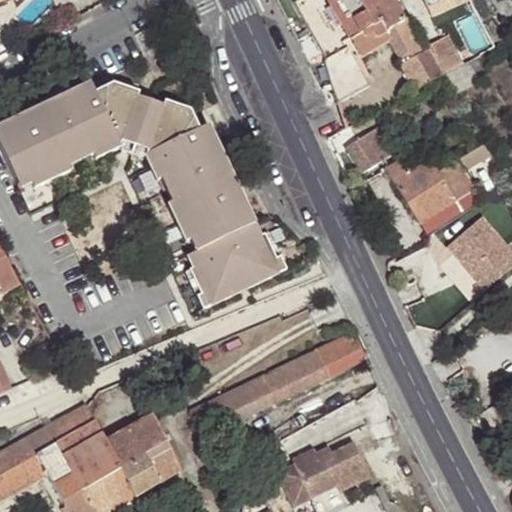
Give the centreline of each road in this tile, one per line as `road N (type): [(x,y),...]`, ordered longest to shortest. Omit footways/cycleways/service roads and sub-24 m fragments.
road 1 (residential): [(351,269),(0,420)]
road 2 (tertiary): [(226,0),(351,269)]
road 3 (tertiary): [(351,269),(478,511)]
road 4 (residential): [(0,75),(156,0)]
